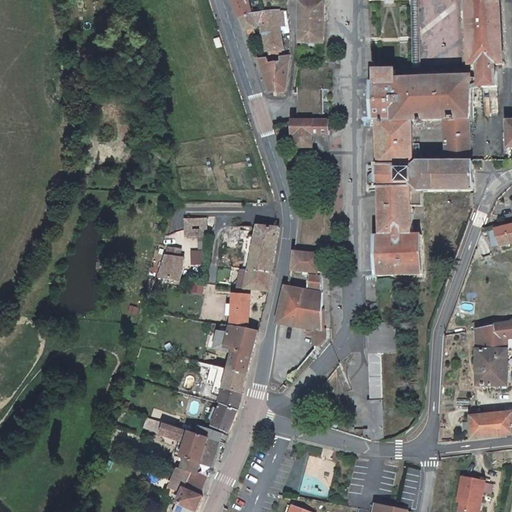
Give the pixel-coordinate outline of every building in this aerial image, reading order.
[(238,0),(245,19),(259,17),(253,0),(238,0)] [(301,0),(300,11),(303,44),(330,43),(330,0),(301,0)] [(379,71),(378,81),(375,81),(375,120),(378,120),(380,165),(381,165),(418,163),(420,123),(454,120),(455,141),(448,142),(448,157),(472,156),(473,123),(477,124),(479,91),(494,90),(493,70),(491,70),(491,67),(501,66),(498,0),(459,0),(463,67),(396,70),(379,71)] [(285,50),(281,28),(278,15),(262,17),(265,28),(268,37),(272,54),(285,50)] [(265,28),(262,17),(259,17),(245,19),(250,32),(254,31),(254,29),(265,28)] [(293,56),(292,54),(283,56),(283,60),(275,61),(274,58),(262,61),(273,90),(279,89),(280,94),(288,92),(290,81),(293,56)] [(337,99),(342,98),(341,93),(337,94),(336,85),(309,88),(312,113),(338,110),(337,99)] [(309,120),(308,144),(328,142),(329,131),(343,129),(345,115),(333,117),(309,120)] [(416,186),(417,209),(429,208),(429,194),(475,189),(474,162),(465,161),(418,163),(381,165),(382,188),(416,186)] [(419,241),(417,209),(416,186),(382,188),(382,193),(383,238),(379,238),(381,277),(422,282),(419,241)] [(182,222),(183,228),(183,232),(183,238),(205,236),(205,232),(204,220),(182,222)] [(254,237),(254,239),(273,241),(274,229),(256,228),(254,237)] [(502,249),(511,246),(511,229),(498,232),(502,249)] [(247,272),(269,274),(273,241),(254,239),(254,237),(249,236),(250,232),(240,230),(238,243),(242,244),(240,254),(250,255),(247,272)] [(157,278),(175,281),(178,264),(170,262),(171,253),(162,251),(157,278)] [(233,253),(229,270),(240,272),(247,272),(250,255),(240,254),(233,253)] [(326,345),(331,338),(330,327),(328,327),(327,256),(301,254),(299,273),(317,275),(315,292),(293,290),(290,290),(283,323),(320,330),(321,345),(326,345)] [(240,272),(235,290),(243,290),(247,272),(240,272)] [(247,272),(243,290),(266,292),(269,274),(247,272)] [(175,281),(157,278),(154,298),(171,301),(175,281)] [(247,331),(250,298),(238,296),(230,295),(226,327),(227,327),(247,331)] [(399,323),(382,324),(382,332),(371,332),(373,401),(383,400),(382,353),(400,353),(399,323)] [(482,341),(482,353),(511,353),(511,352),(511,325),(478,332),(478,341),(482,341)] [(223,369),(247,375),(253,355),(258,334),(247,331),(227,327),(225,332),(218,331),(216,330),(211,348),(228,352),(226,357),(223,369)] [(480,374),(479,388),(506,386),(510,386),(511,353),(482,353),(481,366),(476,366),(475,373),(480,374)] [(243,386),(247,375),(223,369),(207,364),(202,384),(211,386),(208,396),(218,399),(216,404),(235,410),(238,402),(243,386)] [(227,430),(235,410),(216,404),(209,402),(206,416),(213,418),(211,426),(227,430)] [(384,442),(383,402),(372,402),(372,430),(364,429),(363,438),(382,442),(384,442)] [(470,430),(471,439),(511,433),(511,428),(511,410),(469,415),(470,423),(463,423),(463,431),(470,430)] [(179,459),(176,470),(185,473),(192,475),(195,464),(207,468),(216,441),(215,441),(192,434),(142,418),(139,431),(180,444),(176,459),(179,459)] [(192,434),(215,441),(218,433),(195,425),(192,434)] [(163,488),(165,489),(162,496),(165,497),(175,501),(171,511),(192,511),(199,496),(196,495),(180,490),(182,483),(185,473),(176,470),(172,468),(166,486),(163,486),(163,488)] [(182,483),(198,489),(201,478),(192,475),(185,473),(182,483)] [(461,503),(459,511),(479,511),(485,482),(462,478),(458,502),(461,503)] [(180,490),(196,495),(198,489),(182,483),(180,490)]
